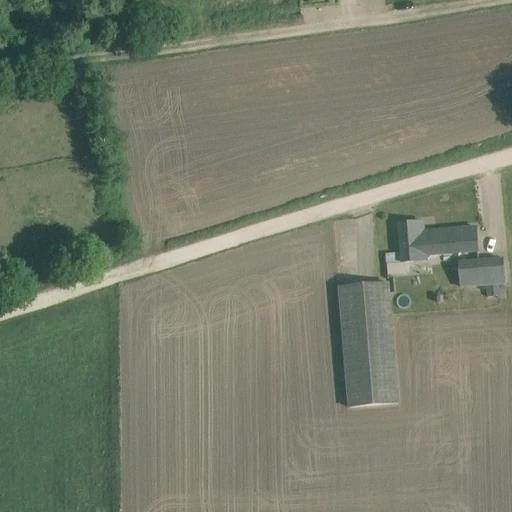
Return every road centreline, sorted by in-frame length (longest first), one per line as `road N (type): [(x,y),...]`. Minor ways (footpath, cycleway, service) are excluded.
road 1 (track): [(511,154),(0,306)]
road 2 (track): [(502,0),(0,73)]
